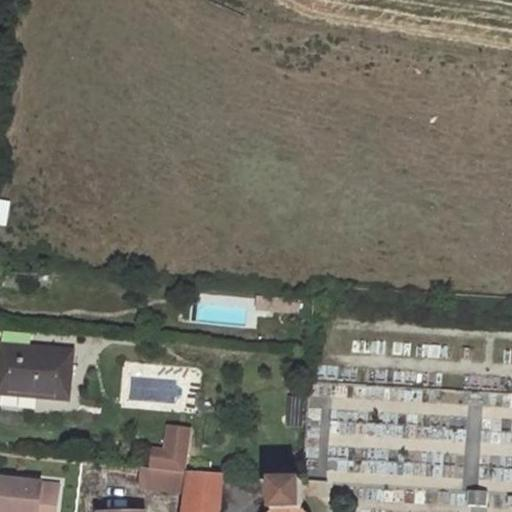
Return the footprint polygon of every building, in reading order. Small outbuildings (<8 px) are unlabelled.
[(0,226),(6,227),(9,202),(0,200),(0,226)] [(256,313),(287,314),(287,298),(257,298),(256,313)] [(1,345),(0,361),(0,395),(70,401),(75,351),(1,345)] [(170,428),(167,452),(175,453),(187,454),(190,431),(170,428)] [(155,450),(152,465),(172,468),(175,453),(167,452),(155,450)] [(187,454),(175,453),(172,468),(184,469),(187,454)] [(144,468),(142,490),(187,493),(190,473),(144,468)] [(187,493),(184,511),(218,511),(223,476),(190,473),(187,493)] [(0,480),(0,511),(55,511),(58,487),(0,480)] [(328,482),(302,481),(302,482),(303,494),(328,495),(328,482)] [(303,511),(303,494),(302,482),(273,483),(273,511),(303,511)] [(477,492),(469,491),(468,506),(477,507),(487,507),(488,492),(477,492)]
